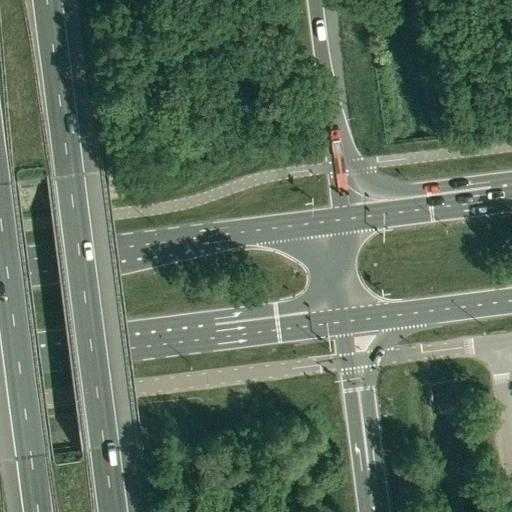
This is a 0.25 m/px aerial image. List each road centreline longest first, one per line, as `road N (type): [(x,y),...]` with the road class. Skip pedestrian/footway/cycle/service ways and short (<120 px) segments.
road 1 (motorway): [(111,511),(45,0)]
road 2 (unclassified): [(0,404),(346,361)]
road 3 (primary): [(0,363),(342,321)]
road 4 (primary): [(339,219),(0,265)]
road 5 (motorway): [(0,219),(36,511)]
road 6 (motorway): [(339,219),(313,0)]
road 7 (primary): [(511,199),(339,219)]
road 8 (unclassified): [(371,358),(496,344)]
road 9 (unclassified): [(511,465),(496,344)]
road 10 (motorway): [(364,511),(350,390)]
